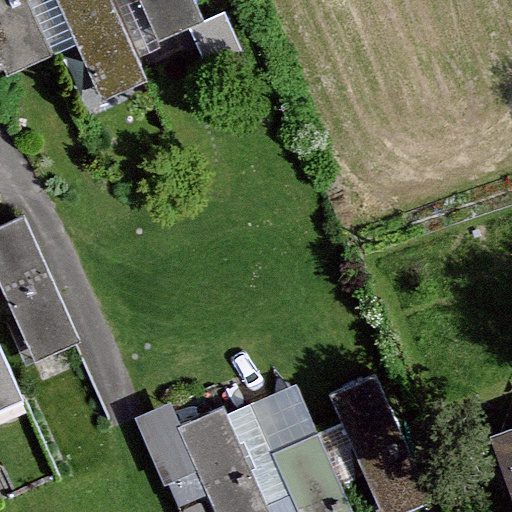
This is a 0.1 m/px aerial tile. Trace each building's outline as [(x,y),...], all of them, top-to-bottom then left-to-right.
[(33,0),(0,0),(0,56),(13,82),(62,58),(33,0)] [(156,83),(117,0),(53,0),(103,108),(156,83)] [(211,0),(142,0),(162,44),(220,19),(211,0)] [(35,223),(0,239),(0,285),(38,368),(91,343),(35,223)] [(0,415),(28,403),(0,342),(0,415)] [(388,382),(335,403),(379,511),(418,511),(438,504),(388,382)] [(268,511),(227,418),(170,443),(200,511),(268,511)] [(354,511),(323,437),(270,459),(292,511),(354,511)]
